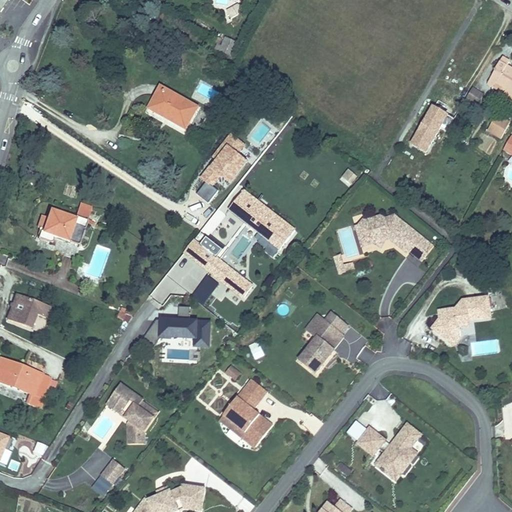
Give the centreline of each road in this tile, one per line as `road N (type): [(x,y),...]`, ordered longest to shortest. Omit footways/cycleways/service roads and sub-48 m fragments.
road 1 (residential): [(263,511),(375,369),(390,364),(434,372),(479,407),(484,475),(469,511)]
road 2 (residential): [(48,0),(12,64),(0,123)]
